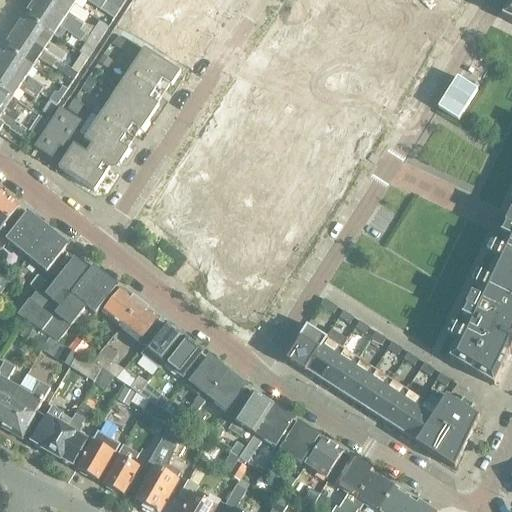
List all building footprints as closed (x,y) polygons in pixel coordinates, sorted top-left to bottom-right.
[(35,0),(34,1),(80,31),(84,24),(68,13),(74,5),(66,0),(35,0)] [(66,0),(74,5),(77,0),(84,0),(114,19),(119,11),(101,0),(66,0)] [(101,0),(119,11),(126,0),(101,0)] [(211,0),(177,0),(175,4),(209,26),(222,7),(211,0)] [(390,0),(403,8),(403,9),(418,18),(436,29),(441,22),(449,27),(455,18),(456,18),(466,0),(390,0)] [(89,37),(80,31),(34,1),(23,18),(53,37),(60,41),(66,32),(81,42),(85,44),(79,53),(81,54),(88,59),(98,43),(89,37)] [(450,359),(450,360),(494,387),(495,386),(510,353),(511,354),(511,352),(511,1),(508,7),(502,17),(511,22),(511,214),(501,236),(507,238),(506,241),(478,299),(472,296),(462,318),(468,321),(450,359)] [(175,4),(163,23),(197,45),(209,26),(175,4)] [(135,5),(129,15),(136,19),(142,10),(135,5)] [(14,32),(62,63),(67,55),(48,44),(53,37),(23,18),(14,32)] [(89,37),(98,43),(108,28),(99,22),(89,37)] [(163,23),(150,43),(184,65),(197,45),(163,23)] [(261,30),(234,72),(243,78),(237,86),(346,156),(352,147),(361,153),(388,111),(379,106),(384,97),(276,27),(270,36),(261,30)] [(78,74),(71,70),(62,63),(14,32),(3,48),(33,67),(38,60),(56,71),(57,70),(73,81),(78,74)] [(3,48),(0,53),(0,67),(40,94),(44,87),(27,76),(33,67),(3,48)] [(180,73),(144,49),(129,72),(163,95),(170,85),(171,86),(180,73)] [(71,70),(78,74),(88,59),(81,54),(71,70)] [(374,82),(383,67),(368,58),(359,73),(374,82)] [(0,67),(0,90),(12,99),(18,90),(35,101),(40,94),(0,67)] [(157,104),(163,95),(129,72),(115,94),(151,118),(159,106),(157,104)] [(49,100),(57,105),(64,95),(56,89),(49,100)] [(0,112),(15,122),(19,116),(13,112),(18,103),(12,99),(0,90),(0,112)] [(151,118),(115,94),(99,118),(134,140),(140,130),(142,131),(151,118)] [(57,105),(49,100),(41,112),(49,117),(57,105)] [(60,110),(36,148),(51,158),(59,146),(63,148),(80,123),(60,110)] [(15,122),(0,112),(0,130),(4,125),(10,129),(9,130),(21,138),(26,130),(15,123),(15,122)] [(31,128),(28,132),(36,137),(39,133),(47,122),(38,116),(31,128)] [(89,149),(106,160),(118,168),(129,151),(127,150),(134,140),(99,118),(84,141),(91,145),(89,149)] [(103,165),(106,160),(89,149),(86,153),(74,145),(58,169),(94,192),(110,170),(103,165)] [(311,146),(305,161),(315,166),(322,151),(311,146)] [(174,165),(147,207),(156,212),(151,221),(197,251),(199,248),(215,258),(213,261),(259,291),(265,282),(274,288),(301,246),(292,241),(298,232),(189,162),(183,171),(174,165)] [(284,193),(297,201),(305,188),(291,180),(284,193)] [(0,232),(20,208),(1,193),(0,194),(0,232)] [(28,259),(50,232),(27,213),(6,241),(28,259)] [(50,232),(28,259),(47,274),(69,247),(50,232)] [(74,258),(74,259),(72,261),(73,261),(45,296),(39,290),(38,291),(37,290),(29,301),(27,305),(18,317),(58,344),(71,328),(87,308),(96,315),(116,290),(117,290),(119,287),(94,267),(91,270),(92,270),(91,271),(74,258)] [(200,298),(250,337),(281,297),(272,291),(262,303),(221,271),(200,298)] [(0,295),(9,283),(0,276),(0,295)] [(30,285),(32,287),(37,290),(38,291),(39,290),(46,282),(37,276),(30,285)] [(101,314),(120,328),(141,304),(122,289),(101,314)] [(9,311),(18,317),(27,305),(18,299),(9,311)] [(333,315),(337,308),(324,299),(320,306),(333,315)] [(141,304),(120,328),(127,334),(140,345),(161,320),(141,304)] [(349,325),(353,319),(343,312),(339,319),(349,325)] [(22,322),(15,334),(26,341),(34,329),(22,322)] [(365,335),(370,329),(359,322),(355,329),(365,335)] [(141,355),(152,364),(159,370),(164,364),(165,364),(185,338),(166,324),(141,355)] [(287,362),(304,373),(326,339),(307,326),(296,342),(299,344),(287,362)] [(326,339),(304,373),(305,374),(306,372),(321,382),(342,349),(348,341),(331,330),(326,339)] [(381,346),(386,339),(376,333),(371,339),(381,346)] [(183,379),(203,353),(185,338),(165,364),(183,379)] [(76,339),(68,350),(75,354),(82,343),(76,339)] [(87,347),(82,343),(75,354),(80,357),(87,347)] [(397,356),(402,350),(392,343),(387,350),(397,356)] [(53,358),(59,362),(67,366),(75,354),(68,350),(66,349),(65,351),(59,347),(53,358)] [(342,349),(321,382),(337,393),(359,360),(342,349)] [(80,357),(75,354),(67,366),(70,368),(94,383),(94,382),(97,377),(101,370),(80,357)] [(94,365),(117,380),(124,370),(100,354),(94,365)] [(414,367),(418,360),(408,354),(404,360),(414,367)] [(171,404),(166,410),(175,417),(174,418),(174,419),(185,425),(187,426),(191,421),(199,411),(208,399),(228,373),(209,358),(187,386),(198,395),(194,402),(194,403),(188,410),(183,406),(180,411),(171,404)] [(359,360),(337,393),(353,403),(375,370),(359,360)] [(0,423),(20,389),(19,389),(8,382),(15,369),(4,363),(0,370),(0,423)] [(430,377),(434,370),(424,364),(420,371),(430,377)] [(97,377),(94,382),(105,389),(113,377),(101,370),(97,377)] [(375,370),(353,403),(369,413),(391,381),(375,370)] [(228,373),(208,399),(226,413),(247,388),(228,373)] [(446,388),(450,381),(440,374),(436,381),(446,388)] [(133,379),(128,387),(137,393),(140,395),(148,384),(139,378),(137,381),(133,379)] [(391,381),(369,413),(386,424),(407,391),(391,381)] [(148,384),(140,395),(149,402),(162,411),(171,399),(149,382),(148,384)] [(40,383),(34,394),(21,386),(19,389),(20,389),(0,423),(0,425),(22,438),(35,415),(35,416),(51,390),(40,383)] [(407,391),(386,424),(402,434),(423,401),(407,391)] [(137,393),(130,404),(143,412),(149,402),(140,395),(137,393)] [(274,407),(253,394),(230,430),(242,438),(247,431),(254,436),(255,436),(274,407)] [(473,406),(468,402),(462,399),(458,405),(446,397),(437,411),(416,444),(416,445),(434,456),(439,460),(455,470),(479,419),(469,412),(473,406)] [(423,401),(402,434),(416,444),(437,411),(423,401)] [(143,412),(143,413),(168,429),(174,419),(174,418),(162,411),(149,402),(143,412)] [(82,404),(75,415),(72,420),(71,420),(50,455),(59,461),(61,464),(67,467),(70,466),(72,468),(89,439),(79,434),(83,427),(82,426),(85,421),(84,420),(90,408),(82,404)] [(52,407),(47,415),(30,444),(32,445),(31,446),(32,448),(37,451),(40,450),(40,449),(50,455),(71,420),(62,414),(63,413),(52,407)] [(275,449),(295,421),(274,407),(255,436),(254,436),(246,449),(239,459),(247,464),(262,441),(275,449)] [(199,411),(191,421),(198,427),(206,417),(199,411)] [(151,473),(135,501),(144,506),(142,509),(147,511),(157,511),(177,480),(181,473),(168,466),(185,425),(174,419),(168,429),(154,454),(144,469),(151,473)] [(301,465),(320,437),(298,423),(279,451),(301,465)] [(99,482),(115,454),(120,445),(97,433),(77,469),(80,471),(80,474),(86,477),(88,476),(99,482)] [(326,479),(344,453),(322,439),(305,466),(326,479)] [(239,459),(246,449),(237,443),(230,453),(239,459)] [(141,469),(134,464),(139,455),(124,447),(118,456),(102,484),(106,486),(106,490),(112,493),(114,491),(125,497),(141,469)] [(332,511),(347,511),(374,472),(352,458),(334,486),(347,495),(339,509),(336,508),(332,511)] [(229,476),(239,482),(248,469),(237,462),(229,476)] [(372,511),(377,511),(395,486),(374,472),(347,511),(357,511),(358,511),(359,511),(363,506),(372,511)] [(295,482),(285,475),(279,485),(288,491),(295,482)] [(212,511),(219,501),(210,495),(206,502),(194,494),(198,487),(188,482),(179,498),(187,503),(182,511),(212,511)] [(235,511),(247,491),(237,485),(224,506),(235,511)] [(407,511),(416,500),(395,486),(377,511),(407,511)] [(310,490),(303,501),(313,507),(320,496),(310,490)] [(284,511),(288,505),(278,499),(270,511),(284,511)] [(435,511),(416,500),(407,511),(435,511)]
